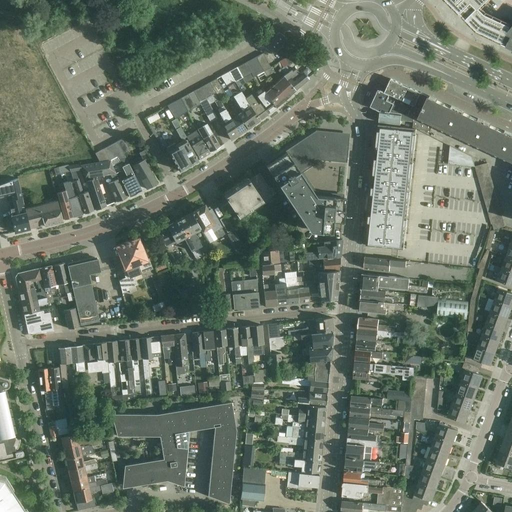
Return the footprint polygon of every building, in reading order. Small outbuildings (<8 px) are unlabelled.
[(447,0),(476,30),(501,42),(506,34),(507,30),(509,26),(485,14),(485,13),(479,7),(486,0),(447,0)] [(8,39),(24,32),(19,20),(3,27),(8,39)] [(511,32),(510,36),(506,34),(501,44),(511,49),(511,32)] [(276,54),(286,41),(287,40),(287,39),(286,39),(280,34),(280,33),(279,33),(278,33),(278,34),(268,47),(267,48),(268,48),(275,54),(276,54)] [(1,51),(5,60),(15,57),(11,47),(1,51)] [(273,73),(263,53),(256,57),(264,71),(267,76),(273,73)] [(264,71),(256,57),(246,63),(253,77),(264,71)] [(253,77),(246,63),(237,67),(247,82),(254,78),(253,77)] [(247,82),(237,67),(229,72),(236,82),(239,87),(247,82)] [(295,91),(309,79),(304,72),(301,75),(296,70),(293,72),(292,71),(284,77),(295,91)] [(236,82),(229,72),(221,77),(227,87),(236,82)] [(38,77),(0,92),(0,179),(27,168),(33,162),(42,161),(47,155),(46,146),(38,139),(44,132),(50,126),(50,125),(57,117),(57,113),(54,111),(58,109),(51,93),(46,93),(46,92),(40,87),(38,83),(38,77)] [(296,91),(295,91),(284,77),(275,85),(286,99),(296,91)] [(216,79),(209,83),(215,93),(219,99),(226,95),(216,79)] [(391,79),(385,92),(416,106),(422,93),(391,79)] [(247,129),(259,120),(247,100),(245,98),(239,87),(236,82),(227,87),(237,102),(233,105),(236,110),(247,129)] [(215,93),(209,83),(204,86),(210,96),(215,93)] [(276,108),(286,99),(275,85),(266,93),(276,108)] [(210,96),(204,86),(199,89),(205,99),(210,96)] [(205,99),(199,89),(194,91),(200,102),(205,99)] [(274,110),(276,108),(266,93),(263,89),(254,95),(257,100),(259,99),(263,106),(262,107),(267,115),(274,110)] [(401,100),(385,92),(379,90),(371,107),(380,111),(395,113),(401,100)] [(200,102),(194,91),(188,95),(195,108),(201,105),(199,102),(200,102)] [(209,104),(214,101),(215,101),(219,99),(215,93),(210,96),(205,99),(200,102),(199,102),(201,105),(210,122),(217,118),(209,104)] [(433,125),(419,118),(420,115),(428,96),(422,93),(416,106),(401,100),(395,113),(415,116),(414,122),(413,129),(417,130),(430,131),(433,125)] [(267,115),(262,107),(260,103),(257,105),(251,94),(245,98),(247,100),(259,120),(267,115)] [(188,95),(181,99),(188,112),(195,108),(188,95)] [(511,135),(428,96),(420,115),(511,157),(511,135)] [(188,112),(181,99),(174,102),(181,115),(188,112)] [(174,102),(167,106),(174,119),(176,118),(181,115),(174,102)] [(238,135),(231,124),(233,123),(228,114),(224,107),(218,110),(222,117),(220,118),(224,124),(223,125),(231,140),(238,135)] [(247,129),(236,110),(228,114),(233,123),(231,124),(238,135),(247,129)] [(415,116),(380,111),(379,123),(400,125),(401,120),(414,122),(415,116)] [(200,159),(187,138),(177,119),(172,122),(183,142),(176,146),(175,144),(167,148),(179,171),(200,159)] [(413,129),(378,125),(366,246),(404,250),(417,130),(413,129)] [(203,127),(198,129),(211,152),(220,147),(210,130),(206,132),(203,127)] [(187,138),(200,159),(210,153),(200,137),(197,131),(187,138)] [(314,192),(301,172),(320,159),(346,161),(348,137),(314,134),(287,152),(267,165),(309,231),(331,233),(332,222),(343,224),(346,198),(343,198),(344,195),(314,192)] [(130,151),(124,139),(118,142),(124,154),(130,151)] [(125,157),(124,154),(118,142),(105,149),(111,161),(118,157),(119,160),(125,157)] [(474,158),(450,147),(448,164),(475,166),(474,158)] [(111,161),(105,149),(95,154),(100,163),(111,161)] [(142,191),(125,157),(119,160),(128,177),(122,180),(130,197),(142,191)] [(145,160),(133,166),(138,174),(147,189),(157,183),(145,160)] [(111,161),(100,163),(104,176),(111,174),(117,173),(111,161)] [(96,177),(104,176),(100,163),(81,166),(83,170),(96,211),(106,206),(96,177)] [(487,163),(475,166),(477,172),(489,169),(487,163)] [(59,168),(61,174),(71,171),(70,166),(69,165),(59,168)] [(491,174),(489,169),(477,172),(478,178),(491,174)] [(127,198),(117,173),(111,174),(114,181),(109,183),(117,202),(127,198)] [(248,181),(247,179),(224,194),(226,198),(218,203),(223,211),(232,206),(239,218),(263,203),(262,201),(274,193),(271,188),(269,189),(261,177),(262,177),(259,174),(248,181)] [(492,180),(491,174),(478,178),(480,184),(492,180)] [(29,229),(25,209),(22,194),(18,179),(9,182),(9,181),(0,183),(0,199),(12,197),(14,205),(10,206),(12,216),(11,216),(15,233),(29,229)] [(494,186),(492,180),(480,184),(482,190),(494,186)] [(94,211),(88,192),(83,194),(79,181),(75,182),(84,214),(94,211)] [(83,215),(78,196),(77,196),(73,182),(69,183),(64,184),(74,218),(83,215)] [(60,185),(62,193),(57,194),(65,220),(74,218),(64,184),(60,185)] [(496,192),(494,186),(482,190),(483,195),(496,192)] [(497,198),(496,192),(483,195),(485,201),(497,198)] [(499,204),(497,198),(485,201),(486,207),(499,204)] [(29,229),(63,221),(58,201),(25,209),(29,229)] [(500,210),(499,204),(486,207),(488,213),(500,210)] [(206,207),(204,207),(192,213),(201,229),(210,243),(216,239),(213,233),(221,228),(218,222),(219,222),(210,207),(207,209),(206,207)] [(502,215),(500,210),(488,213),(490,219),(502,215)] [(201,229),(192,213),(180,219),(197,249),(203,246),(195,233),(201,229)] [(504,221),(502,215),(490,219),(491,225),(492,224),(504,221)] [(234,231),(226,217),(221,220),(228,234),(234,231)] [(197,249),(180,219),(167,226),(168,226),(157,232),(166,248),(176,242),(176,243),(176,242),(177,243),(177,244),(178,244),(179,245),(180,245),(181,245),(181,244),(182,244),(182,243),(183,243),(183,242),(183,241),(183,240),(182,239),(183,239),(185,243),(186,243),(191,251),(192,250),(197,259),(202,256),(197,249)] [(505,227),(505,226),(504,221),(492,224),(494,230),(496,230),(505,227)] [(143,252),(138,239),(117,247),(125,268),(122,269),(125,279),(119,281),(122,293),(128,291),(130,295),(136,292),(134,287),(136,286),(133,277),(140,274),(139,272),(149,268),(146,261),(145,257),(145,256),(144,252),(143,252)] [(340,257),(342,240),(324,242),(324,247),(317,248),(317,251),(304,253),(304,246),(288,248),(289,257),(289,262),(297,261),(302,261),(309,260),(340,257)] [(261,264),(289,262),(289,257),(284,257),(283,250),(278,250),(278,249),(260,251),(261,264)] [(339,271),(340,257),(309,260),(310,266),(324,264),(324,272),(339,271)] [(406,269),(406,261),(365,257),(364,269),(390,272),(390,267),(406,269)] [(511,272),(511,259),(505,257),(501,269),(511,272)] [(97,259),(73,264),(67,266),(80,324),(99,320),(89,275),(100,272),(97,259)] [(481,279),(486,263),(482,261),(477,277),(481,279)] [(65,263),(54,266),(58,286),(64,284),(66,294),(67,294),(71,293),(65,263)] [(261,266),(262,276),(274,274),(273,265),(261,266)] [(56,286),(52,266),(40,269),(42,280),(44,287),(45,292),(46,297),(48,304),(53,302),(51,292),(55,291),(54,286),(56,286)] [(225,294),(224,283),(223,283),(222,273),(223,272),(223,268),(216,269),(217,273),(219,298),(221,312),(231,311),(229,294),(225,294)] [(42,280),(40,269),(18,274),(16,277),(19,292),(34,288),(33,282),(37,281),(42,280)] [(511,285),(511,272),(501,269),(497,280),(511,285)] [(338,282),(339,271),(324,272),(312,274),(313,283),(318,282),(319,292),(316,292),(316,290),(311,290),(310,283),(308,283),(310,302),(336,300),(337,288),(338,288),(338,282)] [(303,272),(298,272),(297,272),(297,278),(298,280),(299,280),(299,286),(298,286),(300,303),(310,302),(308,283),(307,282),(305,282),(303,272)] [(408,290),(409,278),(363,274),(362,289),(378,290),(378,289),(389,291),(390,290),(390,288),(408,290)] [(477,294),(481,279),(477,277),(473,293),(477,294)] [(300,303),(298,286),(299,286),(299,280),(298,280),(297,278),(286,279),(286,283),(286,286),(288,305),(300,303)] [(256,279),(230,282),(233,311),(237,310),(259,307),(256,279)] [(288,305),(286,283),(275,284),(277,306),(288,305)] [(277,306),(275,284),(263,285),(266,307),(277,306)] [(190,286),(179,290),(185,305),(196,301),(190,286)] [(19,292),(19,293),(21,303),(46,297),(45,292),(44,287),(41,288),(42,293),(36,294),(35,290),(34,288),(19,292)] [(511,293),(498,288),(494,300),(511,307),(511,293)] [(386,291),(378,290),(362,289),(361,300),(398,304),(399,299),(395,298),(386,297),(386,291)] [(48,304),(46,297),(21,303),(24,315),(39,311),(38,305),(48,304)] [(221,312),(219,298),(209,299),(211,313),(221,312)] [(403,311),(404,304),(398,304),(361,300),(360,311),(387,314),(387,309),(403,311)] [(508,319),(511,307),(494,300),(489,312),(508,319)] [(469,306),(440,303),(438,319),(467,322),(469,306)] [(79,328),(75,308),(64,311),(65,317),(64,317),(65,322),(66,322),(68,329),(79,328)] [(51,319),(49,309),(39,311),(24,315),(26,325),(51,319)] [(504,330),(508,319),(489,312),(485,324),(504,330)] [(333,332),(333,331),(331,318),(308,320),(309,329),(302,330),(303,335),(316,334),(333,332)] [(379,326),(379,320),(359,318),(358,329),(395,333),(395,328),(379,326)] [(53,331),(51,319),(26,325),(28,334),(53,331)] [(278,324),(274,324),(267,325),(268,339),(279,338),(278,324)] [(500,342),(504,330),(485,324),(481,335),(500,342)] [(261,325),(249,327),(253,356),(264,355),(261,325)] [(254,364),(253,356),(249,327),(239,328),(241,347),(247,346),(249,365),(254,364)] [(226,329),(228,348),(234,347),(236,364),(241,364),(237,328),(226,329)] [(402,334),(395,333),(358,329),(357,339),(378,342),(379,336),(393,338),(393,337),(401,338),(402,334)] [(215,331),(218,366),(223,365),(222,356),(224,352),(224,347),(226,346),(224,330),(215,331)] [(213,331),(202,332),(205,362),(211,361),(210,349),(214,349),(213,331)] [(206,367),(205,362),(202,332),(192,333),(194,353),(199,352),(201,368),(206,367)] [(316,334),(303,335),(301,335),(301,339),(311,338),(312,346),(309,346),(309,349),(331,347),(333,332),(316,334)] [(187,365),(184,335),(184,334),(172,335),(174,352),(176,378),(184,377),(183,365),(187,365)] [(174,352),(172,335),(160,337),(161,347),(162,347),(163,360),(168,359),(167,352),(174,352)] [(495,354),(500,342),(481,335),(477,347),(495,354)] [(140,339),(142,359),(144,378),(150,377),(148,358),(160,357),(158,337),(140,339)] [(282,337),(279,338),(268,339),(269,350),(284,349),(282,337)] [(142,359),(140,339),(130,340),(134,380),(134,386),(139,386),(137,360),(142,359)] [(378,345),(378,342),(357,339),(356,350),(388,353),(401,355),(402,351),(382,348),(383,345),(378,345)] [(134,380),(130,340),(119,341),(121,361),(126,361),(128,381),(134,380)] [(117,342),(106,343),(109,373),(110,387),(115,387),(113,362),(119,362),(117,342)] [(109,373),(106,343),(95,344),(97,362),(87,363),(87,371),(91,370),(94,372),(95,372),(97,369),(101,369),(102,374),(109,373)] [(94,360),(93,344),(82,346),(84,361),(94,360)] [(85,374),(84,361),(82,346),(70,347),(72,363),(77,363),(77,371),(79,372),(84,371),(85,374)] [(72,363),(70,347),(58,348),(62,389),(68,388),(65,364),(72,363)] [(330,361),(331,347),(309,349),(303,349),(303,356),(309,356),(310,363),(330,361)] [(491,366),(495,354),(477,347),(473,358),(465,355),(465,361),(463,361),(463,362),(480,368),(483,362),(491,366)] [(388,358),(388,353),(356,350),(355,360),(371,362),(372,357),(383,358),(383,357),(388,358)] [(280,354),(273,355),(270,355),(272,367),(285,365),(288,365),(287,359),(281,360),(280,354)] [(421,364),(421,357),(412,356),(412,363),(421,364)] [(329,374),(330,361),(310,363),(289,365),(289,368),(293,367),(293,372),(306,371),(307,375),(329,374)] [(479,388),(482,378),(483,376),(478,374),(480,368),(463,362),(461,368),(465,369),(461,382),(479,388)] [(386,366),(383,365),(355,363),(354,378),(369,380),(370,373),(385,374),(386,366)] [(287,377),(285,365),(272,367),(273,378),(287,377)] [(415,368),(386,366),(385,374),(404,376),(403,381),(414,382),(415,376),(415,368)] [(58,368),(49,369),(53,406),(59,405),(57,390),(60,389),(58,368)] [(53,406),(49,369),(38,371),(40,392),(45,391),(46,393),(45,394),(46,411),(53,410),(53,406)] [(267,381),(266,370),(254,371),(255,382),(261,382),(267,381)] [(328,383),(329,374),(307,375),(294,376),(290,376),(291,380),(298,380),(328,383)] [(243,385),(252,384),(254,384),(254,382),(253,376),(243,377),(243,385)] [(5,391),(3,392),(3,390),(6,390),(7,389),(8,389),(9,388),(9,387),(10,386),(10,385),(10,384),(10,383),(9,382),(9,381),(8,380),(7,379),(6,379),(0,377),(0,461),(22,457),(23,456),(23,455),(24,455),(24,454),(24,453),(23,453),(23,452),(22,452),(22,451),(21,451),(15,452),(15,451),(16,451),(17,450),(18,450),(18,449),(19,448),(19,447),(21,441),(16,440),(5,391)] [(136,401),(134,386),(134,380),(128,381),(129,387),(127,388),(128,396),(122,396),(123,402),(136,401)] [(219,380),(208,382),(210,393),(220,392),(219,380)] [(327,393),(328,383),(298,380),(291,380),(283,381),(283,384),(291,384),(310,386),(309,391),(327,393)] [(231,391),(230,382),(220,383),(221,392),(231,391)] [(261,382),(255,382),(254,382),(254,384),(252,384),(252,390),(261,391),(261,382)] [(474,400),(479,388),(461,382),(456,393),(474,400)] [(208,393),(209,393),(208,383),(200,384),(200,388),(201,394),(208,393)] [(263,400),(264,391),(261,391),(252,390),(251,398),(263,400)] [(122,396),(122,391),(112,392),(112,398),(113,403),(123,402),(122,396)] [(412,401),(413,395),(413,394),(389,392),(388,400),(406,401),(412,402),(412,401)] [(298,397),(297,403),(326,406),(327,395),(309,393),(309,398),(298,397)] [(470,411),(474,400),(456,393),(452,405),(470,411)] [(383,399),(353,396),(352,396),(351,407),(371,409),(371,408),(372,404),(383,405),(383,399)] [(229,504),(230,496),(236,431),(232,402),(157,415),(112,414),(117,436),(160,437),(163,459),(125,466),(122,488),(167,481),(179,485),(184,487),(189,431),(214,427),(208,496),(229,504)] [(466,423),(468,416),(470,411),(452,405),(448,416),(466,423)] [(298,410),(298,416),(325,419),(326,408),(307,406),(307,411),(298,410)] [(371,408),(371,409),(351,407),(350,416),(370,418),(371,413),(389,415),(389,410),(382,409),(371,408)] [(324,430),(325,419),(298,416),(294,416),(293,427),(324,430)] [(78,425),(78,418),(71,419),(72,426),(67,427),(68,434),(78,433),(77,425),(78,425)] [(370,420),(350,418),(349,429),(369,430),(384,431),(385,425),(370,424),(370,420)] [(56,426),(57,431),(58,437),(61,436),(62,436),(68,434),(67,427),(67,421),(55,423),(56,426)] [(439,424),(435,436),(454,443),(458,431),(439,424)] [(58,437),(57,431),(56,426),(49,427),(51,439),(58,437)] [(293,427),(287,426),(286,437),(323,441),(324,430),(293,427)] [(375,431),(369,430),(349,429),(348,438),(358,439),(378,441),(380,441),(380,435),(375,435),(375,431)] [(64,450),(99,441),(98,436),(79,441),(77,435),(70,436),(70,435),(67,436),(67,437),(61,438),(64,450)] [(323,441),(286,437),(278,436),(277,441),(290,443),(290,444),(303,445),(303,450),(322,452),(323,441)] [(449,455),(454,443),(435,436),(431,448),(449,455)] [(348,438),(346,459),(371,461),(372,447),(378,447),(378,441),(358,439),(348,438)] [(511,455),(511,442),(504,439),(500,451),(511,455)] [(94,454),(93,447),(100,446),(99,441),(64,450),(66,461),(82,457),(94,454)] [(406,465),(407,457),(408,448),(408,444),(401,443),(399,464),(406,465)] [(112,448),(107,449),(111,467),(116,466),(112,448)] [(445,466),(449,455),(431,448),(427,459),(445,466)] [(321,463),(322,452),(303,450),(302,454),(289,452),(289,454),(280,453),(280,458),(321,463)] [(511,468),(511,455),(500,451),(495,462),(511,468)] [(83,462),(82,457),(66,461),(69,471),(97,465),(96,460),(90,461),(90,460),(83,462)] [(320,474),(321,463),(280,458),(279,463),(287,464),(287,466),(301,467),(300,471),(320,474)] [(379,468),(380,462),(371,461),(346,459),(345,470),(363,472),(363,471),(365,470),(370,471),(371,467),(379,468)] [(441,478),(445,466),(427,459),(422,471),(441,478)] [(98,469),(97,465),(69,471),(71,482),(87,478),(86,472),(98,469)] [(262,501),(265,470),(244,468),(241,499),(262,501)] [(437,489),(441,478),(422,471),(418,483),(437,489)] [(319,476),(288,472),(287,487),(296,488),(296,486),(318,488),(319,476)] [(362,474),(346,472),(345,472),(344,483),(379,486),(380,481),(380,480),(376,480),(365,479),(365,476),(364,474),(362,474)] [(74,492),(108,485),(107,481),(101,482),(101,481),(96,482),(95,477),(87,478),(71,482),(74,492)] [(0,511),(23,511),(25,510),(12,489),(9,491),(3,481),(0,480),(0,511)] [(379,493),(384,494),(384,486),(379,486),(344,483),(343,496),(361,498),(362,492),(362,491),(369,492),(369,493),(379,493)] [(433,501),(437,489),(418,483),(414,494),(415,495),(430,500),(433,501)] [(113,492),(112,484),(111,484),(108,485),(74,492),(76,504),(76,503),(78,511),(96,507),(94,499),(92,499),(91,494),(95,493),(95,492),(102,491),(103,494),(113,492)] [(403,503),(404,496),(404,489),(386,486),(384,486),(384,494),(379,493),(378,504),(402,506),(403,503)] [(428,506),(430,500),(415,495),(413,499),(413,500),(424,505),(428,506)] [(422,510),(424,505),(413,500),(413,499),(404,496),(403,503),(418,509),(422,510)] [(402,506),(378,504),(342,501),(341,511),(362,511),(363,509),(399,511),(401,511),(402,509),(402,506)] [(492,511),(481,502),(473,511),(474,511),(492,511)] [(409,511),(416,511),(418,509),(403,503),(402,506),(402,509),(409,511)]
